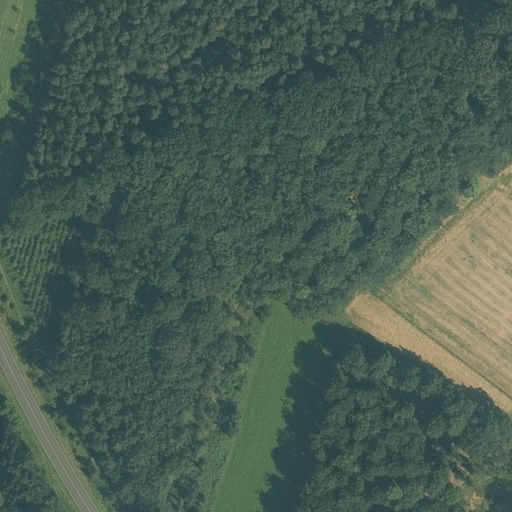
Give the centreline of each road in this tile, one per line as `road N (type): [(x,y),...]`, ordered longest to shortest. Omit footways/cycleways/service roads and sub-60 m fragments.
road 1 (track): [(0,211),(17,218),(435,29),(479,34),(511,59)]
road 2 (track): [(286,511),(328,365),(348,329),(99,183)]
road 3 (track): [(0,259),(130,511)]
road 4 (primary): [(0,345),(90,511)]
